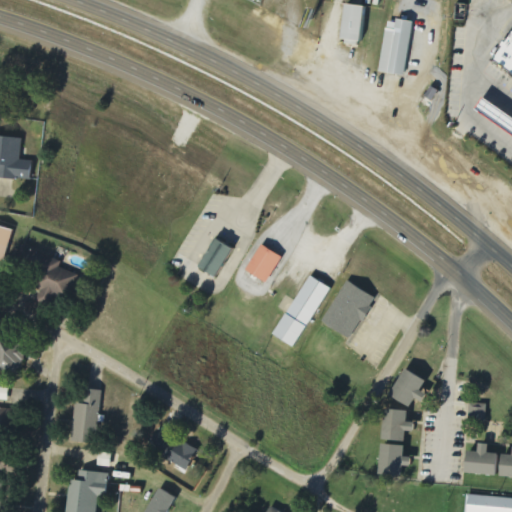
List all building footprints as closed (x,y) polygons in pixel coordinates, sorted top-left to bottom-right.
[(364,8),(345,5),(340,41),(360,43),(364,8)] [(380,73),(405,77),(413,24),(388,20),(380,73)] [(511,32),(493,64),(511,75),(511,32)] [(511,119),(483,99),(475,111),(511,137),(511,119)] [(0,179),(38,181),(38,162),(25,162),(26,138),(0,137),(0,165),(0,171),(0,179)] [(0,262),(9,265),(18,230),(0,225),(0,262)] [(223,279),(241,249),(223,238),(205,267),(223,279)] [(251,270),(272,283),(288,257),(267,244),(251,270)] [(66,263),(51,257),(47,265),(56,268),(46,291),(73,302),(83,277),(64,269),(66,263)] [(338,289),(316,275),(278,334),(299,348),(338,289)] [(356,339),(381,297),(352,279),(326,321),(356,339)] [(428,395),(436,380),(414,368),(399,396),(420,407),(427,394),(428,395)] [(12,389),(0,388),(0,400),(11,401),(12,389)] [(490,423),(491,403),(474,403),(474,422),(490,423)] [(96,444),(97,405),(79,405),(77,443),(96,444)] [(393,409),(390,440),(415,442),(418,412),(393,409)] [(191,472),(199,459),(195,456),(199,450),(164,429),(152,449),(191,472)] [(409,478),(413,447),(389,444),(385,475),(409,478)] [(511,455),(498,454),(499,445),(488,444),(487,453),(474,452),(472,474),(511,476),(511,455)] [(76,480),(71,511),(101,511),(104,497),(112,498),(115,475),(87,471),(85,481),(76,480)] [(511,511),(511,498),(469,495),(468,511),(511,511)]
